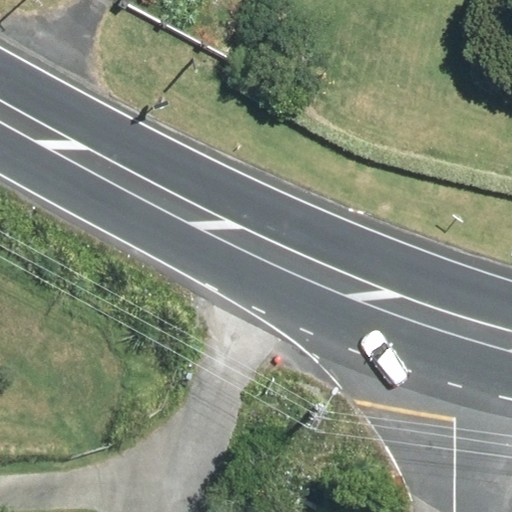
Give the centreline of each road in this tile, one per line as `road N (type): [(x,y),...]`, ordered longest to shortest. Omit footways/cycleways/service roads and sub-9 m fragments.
road 1 (secondary): [(0,100),(233,242),(457,324)]
road 2 (unknown): [(233,242),(165,501)]
road 3 (residential): [(448,511),(457,324)]
road 4 (unknown): [(165,501),(0,499)]
